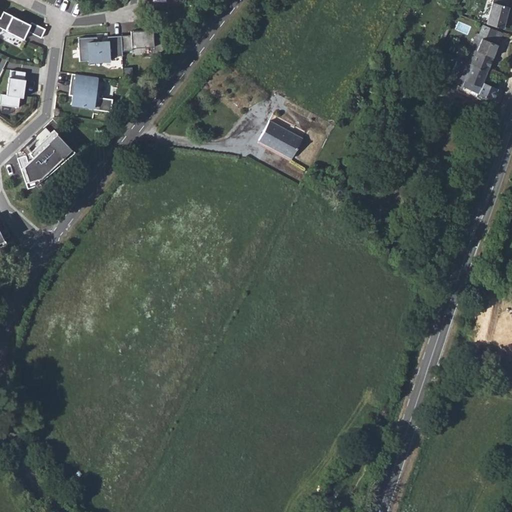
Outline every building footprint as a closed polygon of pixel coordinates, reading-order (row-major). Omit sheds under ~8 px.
[(503,30),(509,0),(492,0),(486,24),(503,30)] [(0,17),(0,27),(23,39),(27,31),(41,38),(45,30),(31,22),(30,25),(4,11),(0,18),(0,17)] [(478,47),(496,56),(499,45),(493,42),(497,30),(484,25),(481,33),(475,31),(469,43),(478,47)] [(121,35),(122,51),(132,50),(132,47),(154,46),(154,50),(162,50),(162,37),(153,38),(153,30),(135,31),(135,35),(121,35)] [(122,51),(121,35),(107,36),(108,41),(97,41),(97,36),(78,37),(79,60),(88,60),(88,61),(109,60),(109,56),(122,55),(122,51)] [(471,62),(489,70),(496,56),(478,47),(471,62)] [(459,72),(465,75),(483,83),(489,70),(471,62),(465,59),(459,72)] [(26,73),(8,70),(7,95),(1,92),(0,106),(0,113),(16,116),(21,109),(23,101),(25,99),(26,81),(26,73)] [(98,78),(72,74),(69,95),(73,95),(71,104),(94,108),(93,109),(110,112),(112,99),(95,97),(98,78)] [(462,82),(492,97),(496,87),(483,83),(465,75),(462,82)] [(75,143),(52,119),(16,158),(25,188),(36,185),(76,156),(71,149),(75,143)] [(302,138),(269,121),(258,141),(291,159),(302,138)] [(12,237),(0,217),(0,251),(10,246),(8,240),(12,237)]
